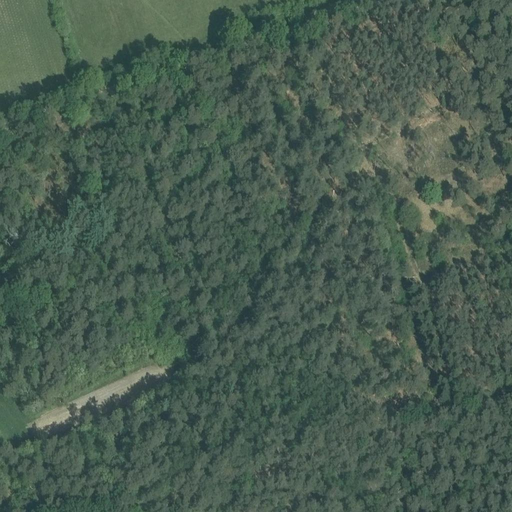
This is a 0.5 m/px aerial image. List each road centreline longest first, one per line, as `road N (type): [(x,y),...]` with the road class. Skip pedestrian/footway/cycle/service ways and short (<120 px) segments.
road 1 (track): [(0,128),(382,0)]
road 2 (track): [(511,388),(139,511)]
